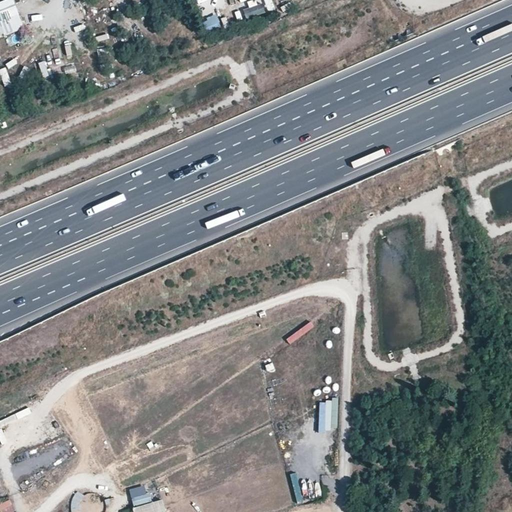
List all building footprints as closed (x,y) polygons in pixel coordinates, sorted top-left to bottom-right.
[(0,37),(23,29),(13,0),(6,0),(0,2),(0,37)] [(263,0),(268,12),(275,10),(271,0),(263,0)] [(283,13),(292,8),(289,3),(280,8),(283,13)] [(251,16),(264,13),(263,7),(250,9),(251,16)] [(207,33),(221,27),(216,15),(202,21),(207,33)] [(183,21),(173,23),(174,30),(185,28),(183,21)] [(15,59),(5,62),(6,67),(17,65),(15,59)] [(50,60),(37,66),(43,78),(56,72),(50,60)] [(0,69),(0,76),(4,87),(11,85),(6,68),(0,69)] [(59,431),(44,435),(46,441),(61,437),(59,431)] [(133,507),(150,503),(146,486),(129,490),(133,507)] [(133,510),(133,511),(165,511),(162,501),(133,510)]
